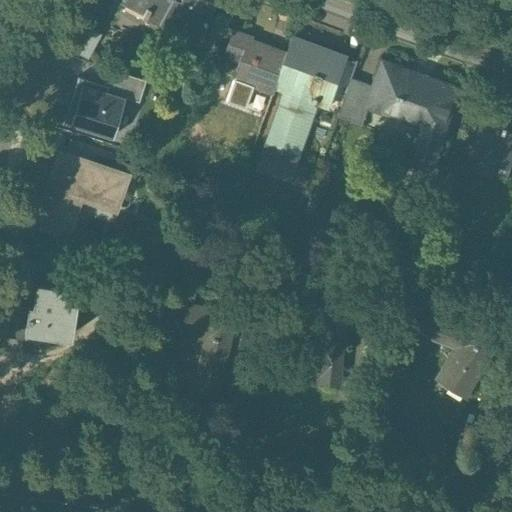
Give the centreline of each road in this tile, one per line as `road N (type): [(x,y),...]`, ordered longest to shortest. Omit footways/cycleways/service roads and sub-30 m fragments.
road 1 (residential): [(511,69),(326,0)]
road 2 (secondary): [(0,484),(185,511)]
road 3 (residential): [(0,149),(46,0)]
